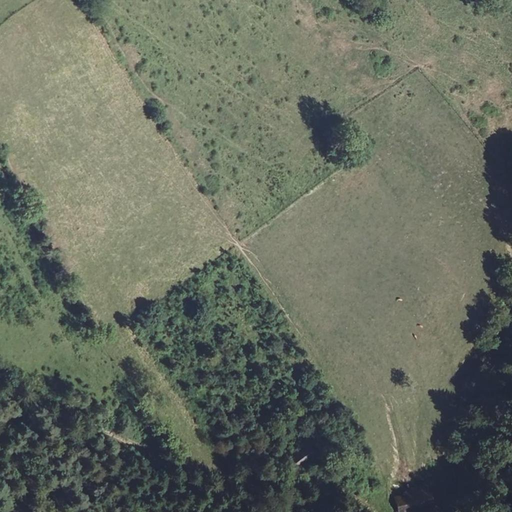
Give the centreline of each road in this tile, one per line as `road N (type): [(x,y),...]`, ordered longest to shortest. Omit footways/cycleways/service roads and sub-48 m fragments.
road 1 (track): [(0,375),(108,435),(214,478),(341,486),(369,499),(376,511)]
road 2 (track): [(467,511),(458,475),(488,354),(511,297)]
